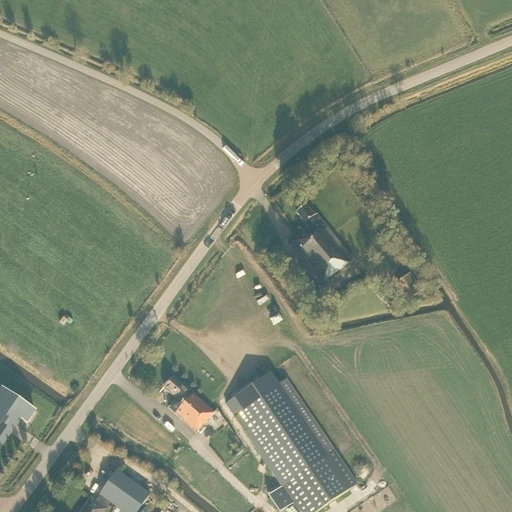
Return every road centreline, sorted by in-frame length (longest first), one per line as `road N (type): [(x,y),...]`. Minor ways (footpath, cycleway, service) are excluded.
road 1 (tertiary): [(10,511),(255,181)]
road 2 (unclassified): [(255,181),(190,121),(0,34)]
road 3 (tertiary): [(255,181),(355,108),(511,41)]
